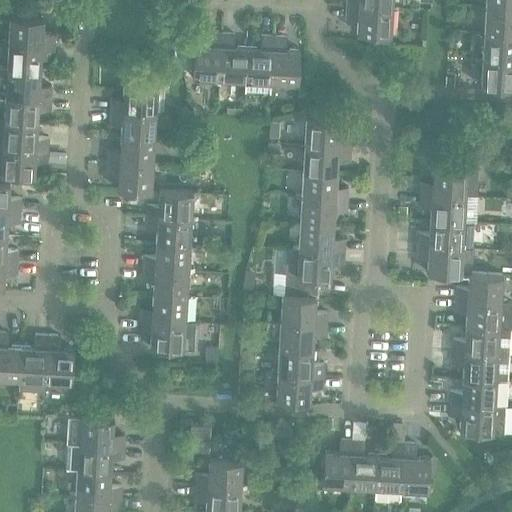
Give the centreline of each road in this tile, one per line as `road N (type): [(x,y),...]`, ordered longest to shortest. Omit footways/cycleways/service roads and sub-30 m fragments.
road 1 (residential): [(374,291),(423,295),(415,412),(354,408)]
road 2 (residential): [(374,291),(387,91)]
road 3 (residential): [(74,207),(87,9)]
road 4 (residential): [(156,403),(354,408)]
road 5 (residential): [(74,207),(111,209),(106,304)]
road 6 (residential): [(354,408),(362,291),(374,291)]
road 7 (residential): [(387,91),(371,89),(315,41),(310,7)]
road 8 (residential): [(511,98),(387,91)]
